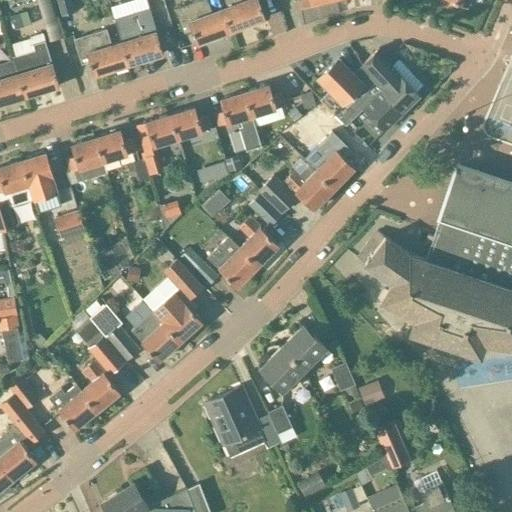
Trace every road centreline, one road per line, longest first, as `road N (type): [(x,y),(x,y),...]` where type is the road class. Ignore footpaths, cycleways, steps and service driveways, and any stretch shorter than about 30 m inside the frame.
road 1 (residential): [(22,511),(236,328),(488,62)]
road 2 (residential): [(0,142),(348,31),(397,27),(488,62)]
